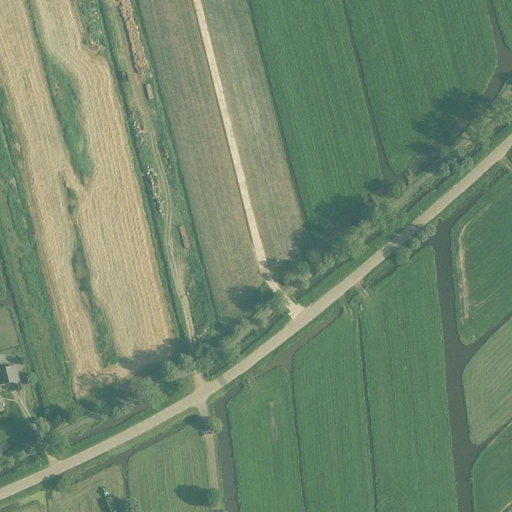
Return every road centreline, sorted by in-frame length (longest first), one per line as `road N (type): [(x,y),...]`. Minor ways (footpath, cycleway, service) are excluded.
road 1 (unclassified): [(0,462),(214,358),(416,186),(511,85)]
road 2 (unclassified): [(0,495),(113,444),(243,366),(511,139)]
road 3 (track): [(281,296),(268,283),(241,181)]
